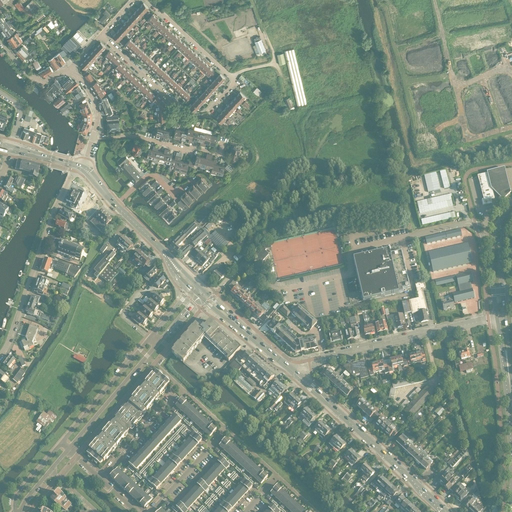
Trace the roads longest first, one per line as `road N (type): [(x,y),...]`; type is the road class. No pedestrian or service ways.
road 1 (residential): [(277,313),(302,334),(316,332),(322,357),(497,318)]
road 2 (unclassified): [(276,290),(352,273),(348,252),(462,225)]
road 3 (residential): [(0,358),(56,204),(80,166)]
road 4 (tertiary): [(185,283),(182,299),(61,443)]
road 5 (tertiary): [(68,449),(199,296)]
road 6 (secondary): [(318,394),(445,511)]
road 7 (residential): [(208,110),(232,77),(149,0)]
road 8 (residential): [(92,138),(130,135),(219,154),(222,143)]
